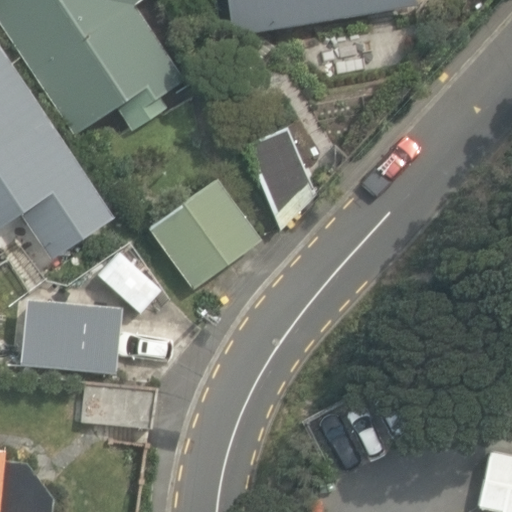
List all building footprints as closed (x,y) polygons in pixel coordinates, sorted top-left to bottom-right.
[(0,0),(0,14),(75,132),(120,104),(127,116),(183,80),(133,2),(136,0),(0,0)] [(227,0),(231,24),(376,0),(227,0)] [(0,225),(23,210),(54,256),(113,217),(0,47),(0,225)] [(246,143),(282,227),(315,193),(286,126),(246,143)] [(151,225),(195,287),(263,238),(218,176),(151,225)] [(103,339),(158,385),(187,350),(131,305),(103,339)] [(83,420),(151,426),(158,386),(88,381),(83,420)] [(0,511),(50,511),(52,493),(25,465),(3,462),(5,446),(0,445),(0,511)] [(511,511),(511,454),(493,450),(481,504),(497,508),(497,511),(511,511)]
